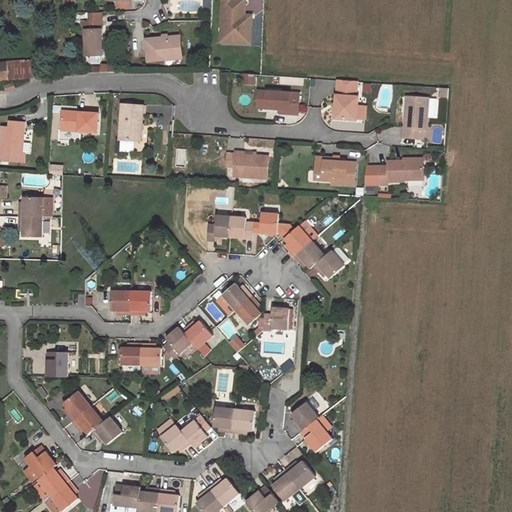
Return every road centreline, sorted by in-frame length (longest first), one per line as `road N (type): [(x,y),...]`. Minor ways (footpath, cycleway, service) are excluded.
road 1 (residential): [(279,393),(274,443),(259,449),(223,444),(189,469),(86,462),(17,385),(15,311)]
road 2 (residential): [(0,99),(49,85),(163,83),(233,126),(369,139)]
road 3 (residential): [(293,282),(269,264),(231,260),(152,327),(105,329),(85,311),(15,311)]
